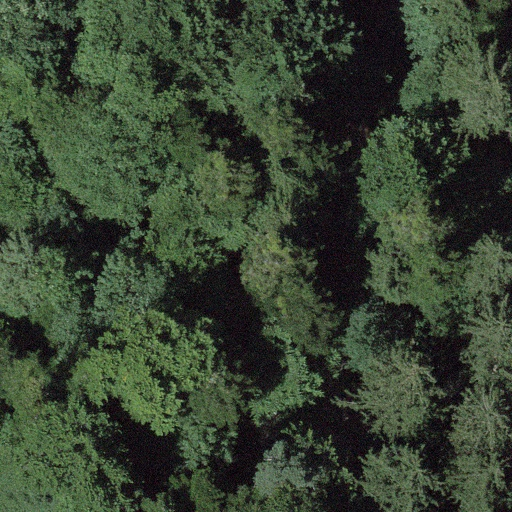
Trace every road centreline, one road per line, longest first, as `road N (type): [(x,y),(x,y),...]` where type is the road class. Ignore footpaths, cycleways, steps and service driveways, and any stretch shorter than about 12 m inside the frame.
road 1 (track): [(342,511),(316,464),(217,336),(127,148),(71,0)]
road 2 (track): [(412,0),(364,88),(350,387),(316,464)]
